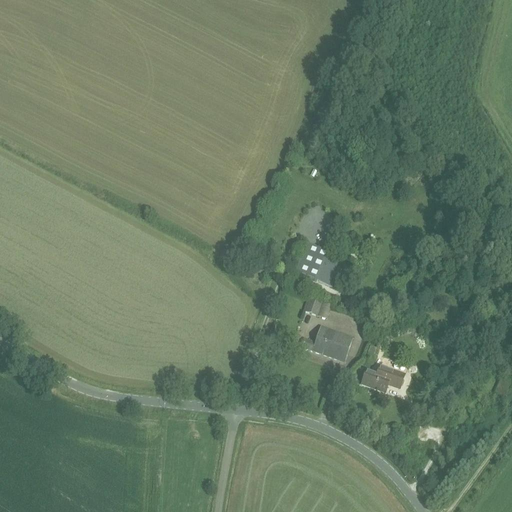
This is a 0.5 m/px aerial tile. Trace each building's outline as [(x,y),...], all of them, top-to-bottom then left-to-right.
[(296,272),(331,288),(344,262),(309,246),(296,272)] [(318,318),(322,306),(323,304),(308,299),(303,313),(318,318)] [(302,349),(344,364),(353,339),(321,327),(315,344),(305,340),(302,349)] [(374,359),(377,349),(370,347),(367,357),(374,359)] [(377,375),(366,371),(361,386),(386,394),(388,387),(387,386),(388,383),(401,388),(405,376),(380,367),(377,375)]
